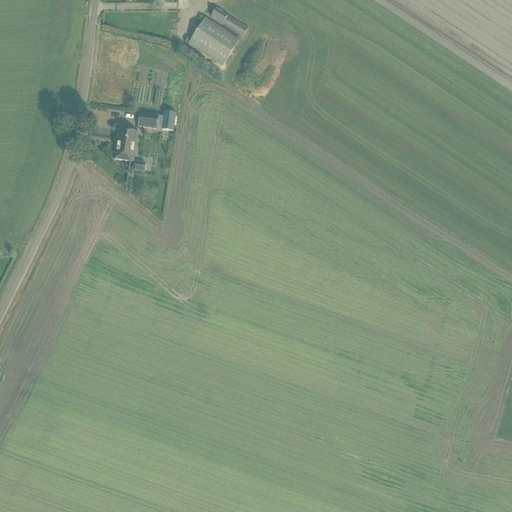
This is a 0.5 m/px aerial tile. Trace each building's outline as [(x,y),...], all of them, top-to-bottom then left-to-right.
[(247,30),(215,11),(210,18),(242,38),(247,30)] [(196,34),(188,45),(222,67),(239,41),(208,21),(205,19),(196,34)] [(161,131),(172,133),(175,115),(163,113),(161,131)] [(138,127),(156,130),(158,117),(139,114),(138,127)] [(114,160),(133,163),(137,134),(118,131),(114,160)]
